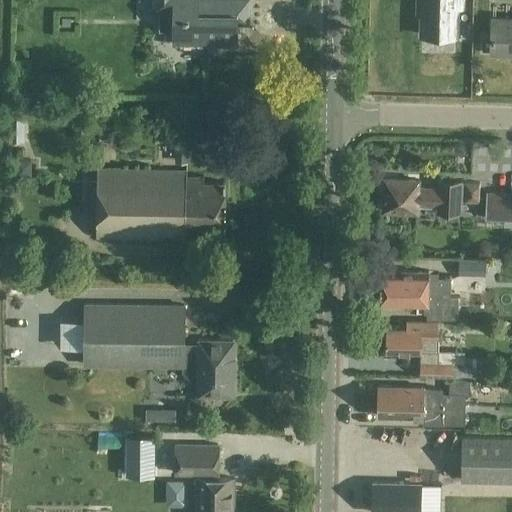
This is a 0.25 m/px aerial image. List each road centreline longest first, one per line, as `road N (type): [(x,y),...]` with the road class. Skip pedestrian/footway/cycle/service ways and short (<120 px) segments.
road 1 (tertiary): [(324,511),(331,114)]
road 2 (unclassified): [(331,114),(511,120)]
